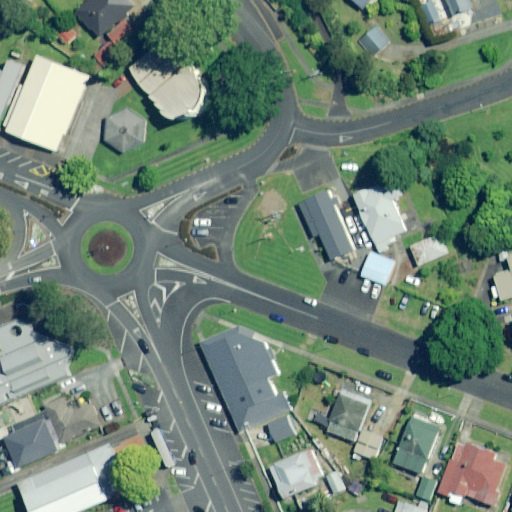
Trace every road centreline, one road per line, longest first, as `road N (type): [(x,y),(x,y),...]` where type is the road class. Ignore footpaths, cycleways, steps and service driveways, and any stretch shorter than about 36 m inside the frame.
road 1 (residential): [(237,286),(511,393)]
road 2 (residential): [(511,80),(358,131),(282,124)]
road 3 (unclassified): [(282,124),(259,155),(138,224)]
road 4 (unclassified): [(163,369),(227,511)]
road 5 (unclassified): [(224,0),(273,65),(282,124)]
road 6 (unclassified): [(237,286),(184,304),(163,369)]
